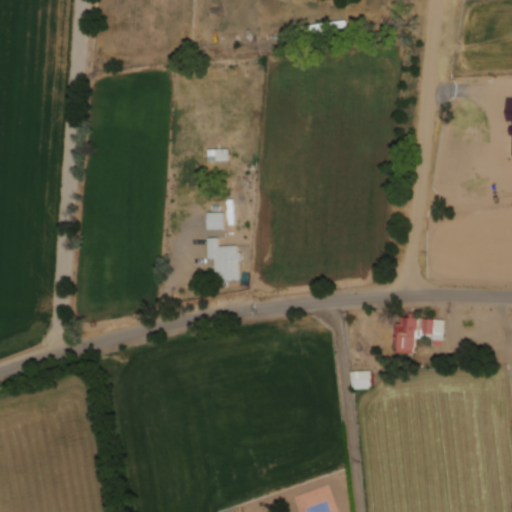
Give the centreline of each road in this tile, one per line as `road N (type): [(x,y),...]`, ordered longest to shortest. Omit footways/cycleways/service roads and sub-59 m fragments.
road 1 (residential): [(0,375),(90,344),(261,308),(408,295),(511,298)]
road 2 (residential): [(408,295),(438,0)]
